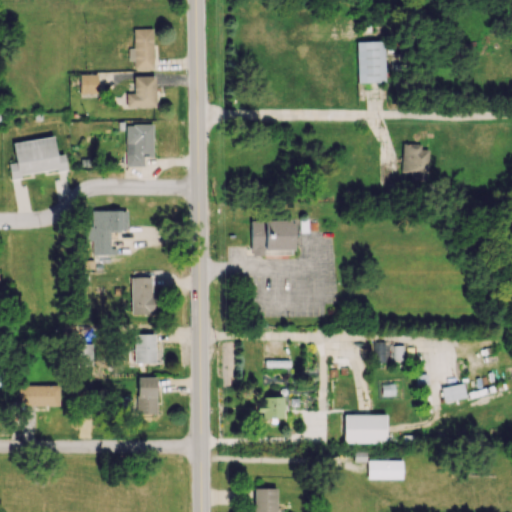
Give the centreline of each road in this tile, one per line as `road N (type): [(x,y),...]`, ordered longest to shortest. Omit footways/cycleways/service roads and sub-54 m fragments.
road 1 (secondary): [(197,0),(202,511)]
road 2 (residential): [(199,191),(98,193),(38,223),(0,223)]
road 3 (residential): [(202,450),(0,450)]
